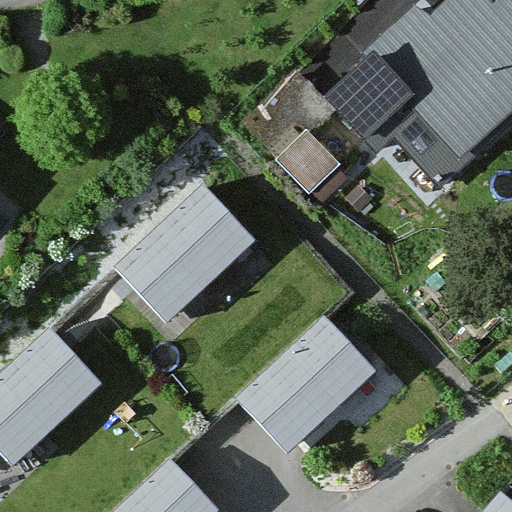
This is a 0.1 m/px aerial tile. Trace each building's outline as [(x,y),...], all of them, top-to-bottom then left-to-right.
[(482,0),(476,6),(470,0),(459,0),(429,28),(414,12),(309,108),(365,169),(387,149),(427,192),(511,113),(511,12),(500,0),(482,0)] [(308,122),(279,150),(321,194),(350,166),(308,122)] [(170,328),(247,242),(193,193),(115,278),(170,328)] [(301,445),(379,360),(324,311),(247,396),(301,445)] [(0,443),(24,465),(101,380),(46,330),(0,381),(0,443)] [(205,511),(210,507),(155,457),(105,511),(205,511)] [(511,511),(511,498),(506,493),(488,511),(511,511)]
